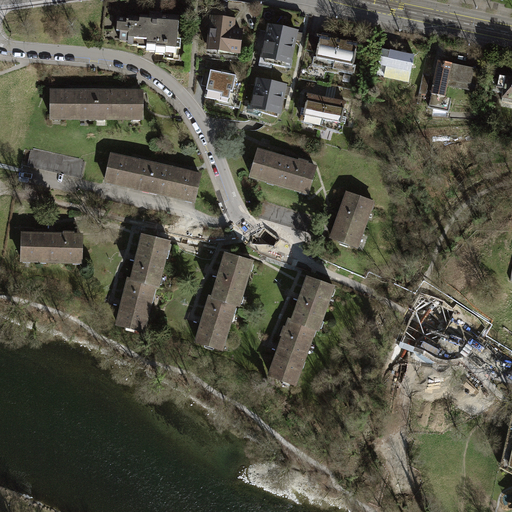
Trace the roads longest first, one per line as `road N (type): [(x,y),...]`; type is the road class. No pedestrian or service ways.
road 1 (residential): [(0,43),(131,63),(161,80),(201,128),(249,230),(302,255)]
road 2 (secondary): [(511,33),(353,0)]
